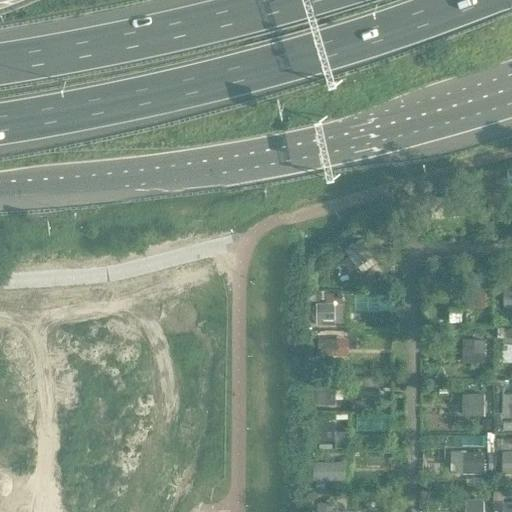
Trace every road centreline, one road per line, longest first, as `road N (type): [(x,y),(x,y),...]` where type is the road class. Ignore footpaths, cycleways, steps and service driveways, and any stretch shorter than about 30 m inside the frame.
road 1 (motorway): [(0,185),(259,161),(511,92)]
road 2 (motorway): [(0,127),(217,82),(475,0)]
road 3 (motorway): [(298,0),(0,64)]
